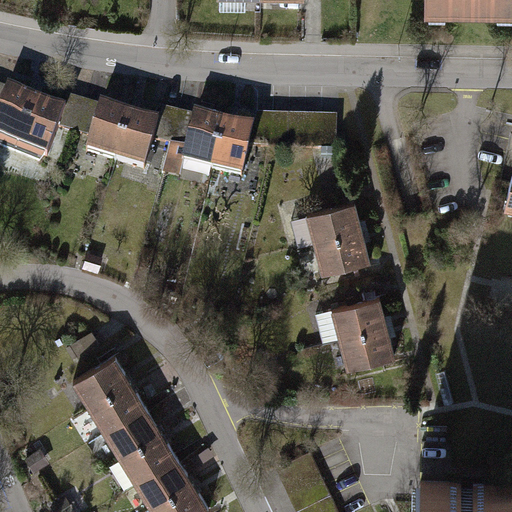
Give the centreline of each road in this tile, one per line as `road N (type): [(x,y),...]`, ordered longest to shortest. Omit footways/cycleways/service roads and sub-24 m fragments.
road 1 (residential): [(0,39),(161,67),(511,75)]
road 2 (residential): [(0,282),(78,284),(155,324),(206,388),(258,511)]
